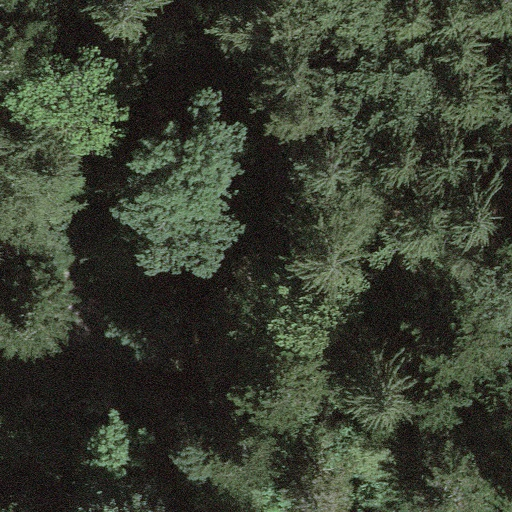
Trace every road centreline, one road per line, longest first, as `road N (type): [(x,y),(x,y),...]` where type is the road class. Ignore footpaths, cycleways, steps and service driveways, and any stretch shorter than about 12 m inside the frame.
road 1 (track): [(0,311),(80,346),(148,358),(207,344),(261,306),(286,258),(294,195),(280,109),(241,0)]
road 2 (track): [(0,392),(179,483),(258,511)]
road 3 (track): [(511,215),(477,0)]
